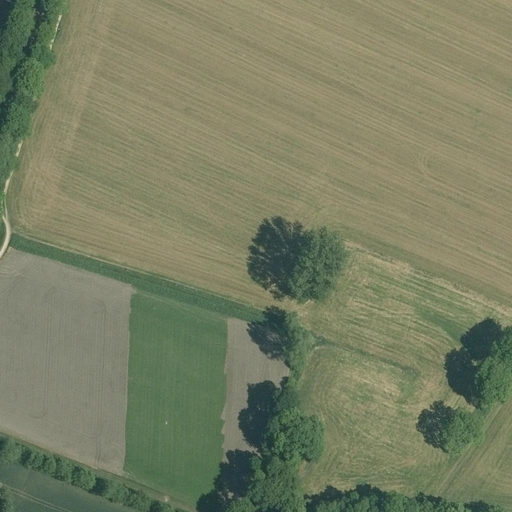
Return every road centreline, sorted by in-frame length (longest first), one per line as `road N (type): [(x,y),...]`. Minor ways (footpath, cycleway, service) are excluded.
road 1 (track): [(511,385),(425,508),(307,503),(284,511)]
road 2 (track): [(0,433),(196,511)]
